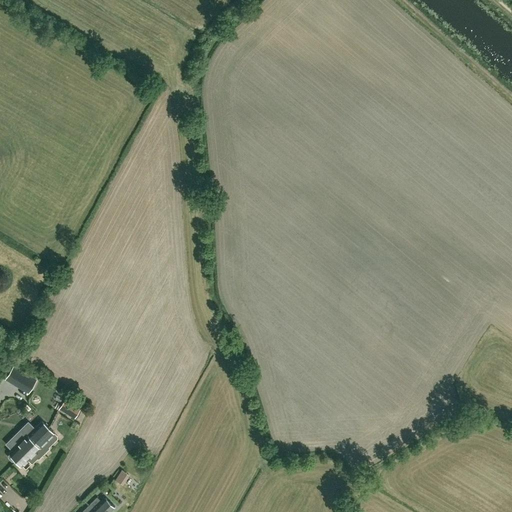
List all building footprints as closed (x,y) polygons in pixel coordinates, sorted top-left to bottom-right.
[(14,367),(7,378),(28,391),(35,380),(14,367)] [(65,411),(70,403),(65,400),(59,408),(65,411)] [(15,459),(16,460),(28,448),(28,447),(48,426),(42,421),(28,435),(23,430),(20,430),(8,442),(8,445),(13,449),(9,453),(10,454),(9,455),(9,457),(12,460),(14,460),(15,459)] [(57,436),(48,426),(28,447),(28,448),(16,460),(22,466),(28,460),(31,463),(32,463),(37,458),(37,457),(34,454),(41,447),(40,447),(45,443),(47,446),(49,446),(57,438),(57,436)] [(118,480),(126,485),(133,474),(125,469),(118,480)] [(135,479),(131,483),(137,491),(142,487),(135,479)] [(97,497),(81,511),(108,511),(115,506),(106,497),(102,502),(97,497)]
